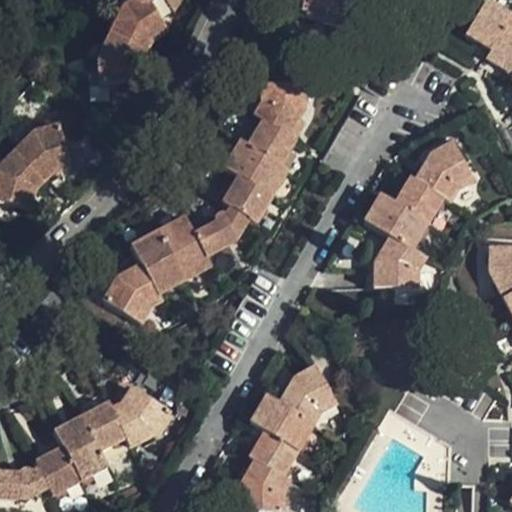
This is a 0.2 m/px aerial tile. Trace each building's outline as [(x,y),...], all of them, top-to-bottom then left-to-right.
[(137,0),(119,12),(107,37),(144,55),(148,46),(165,34),(142,0),(137,0)] [(303,0),(300,21),(342,29),(346,8),(351,0),(303,0)] [(482,5),(463,37),(491,53),(510,21),(482,5)] [(491,53),(487,60),(504,71),(508,63),(511,65),(511,18),(511,19),(510,21),(491,53)] [(264,40),(245,31),(235,52),(254,61),(264,40)] [(96,61),(97,89),(140,86),(139,65),(144,55),(107,37),(96,61)] [(302,89),(259,88),(259,107),(251,120),(259,125),(286,139),(301,114),(302,89)] [(277,169),(292,142),(286,139),(259,125),(245,149),(277,169)] [(31,136),(11,156),(41,186),(48,180),(69,173),(56,130),(31,136)] [(268,200),(284,173),(277,169),(245,149),(238,145),(221,173),(236,182),(268,200)] [(449,147),(428,159),(412,185),(439,201),(447,205),(453,194),(470,184),(449,147)] [(0,167),(0,205),(27,214),(33,195),(41,186),(11,156),(0,167)] [(252,227),(268,200),(236,182),(220,208),(226,211),(245,223),(252,227)] [(439,201),(412,185),(407,182),(392,207),(424,226),(439,201)] [(424,226),(392,207),(377,198),(361,226),(386,241),(408,254),(424,226)] [(213,225),(192,237),(205,260),(233,244),(245,223),(226,211),(223,216),(217,217),(214,219),(212,222),(213,225)] [(183,220),(156,235),(183,282),(210,268),(205,260),(192,237),(183,220)] [(183,282),(156,235),(128,250),(138,267),(154,298),(183,282)] [(408,254),(386,241),(372,268),(372,291),(414,292),(415,273),(421,262),(408,254)] [(486,276),(501,302),(511,295),(511,251),(487,251),(486,276)] [(154,298),(138,267),(114,282),(100,304),(138,327),(149,309),(158,304),(154,298)] [(0,386),(73,310),(50,287),(0,339),(0,386)] [(511,295),(501,302),(511,322),(511,295)] [(317,416),(333,407),(313,369),(291,381),(277,406),(311,426),(317,416)] [(119,407),(109,413),(122,440),(127,450),(153,436),(167,414),(129,390),(119,407)] [(247,427),(261,435),(294,454),(311,426),(277,406),(263,399),(247,427)] [(79,421),(97,454),(122,440),(109,413),(105,406),(79,421)] [(79,421),(51,435),(60,451),(77,484),(105,469),(97,454),(79,421)] [(294,454),(261,435),(246,461),(252,464),(280,479),(294,454)] [(60,451),(32,465),(35,471),(45,490),(50,498),(77,484),(60,451)] [(237,490),(236,511),(279,511),(280,496),(287,482),(280,479),(252,464),(237,490)] [(0,475),(0,500),(24,502),(45,490),(35,471),(29,475),(24,473),(21,472),(17,477),(0,475)]
